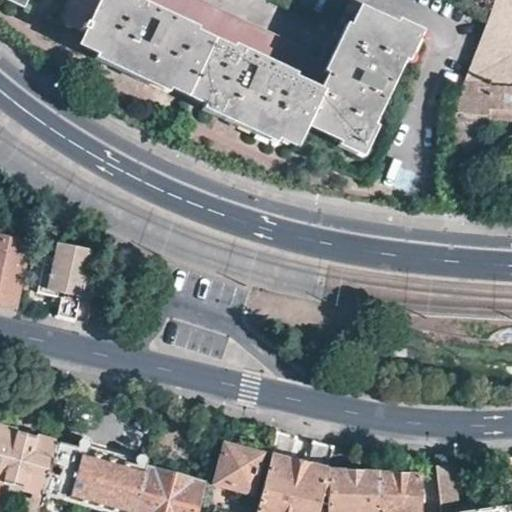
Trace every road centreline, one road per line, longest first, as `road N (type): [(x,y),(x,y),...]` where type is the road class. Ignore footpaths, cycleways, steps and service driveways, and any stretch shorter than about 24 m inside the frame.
road 1 (secondary): [(511,257),(340,239),(217,206),(97,148),(0,79)]
road 2 (secondary): [(0,327),(386,415),(511,423)]
